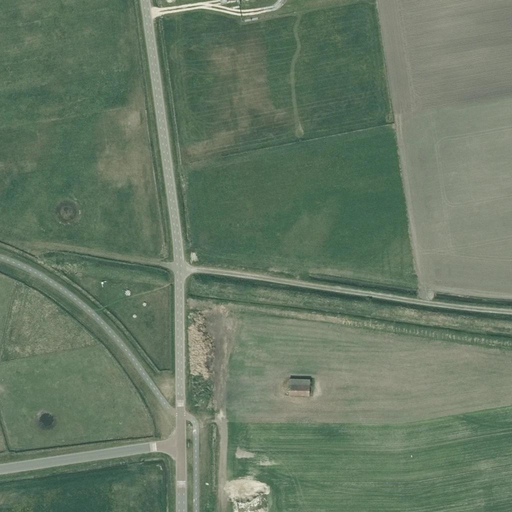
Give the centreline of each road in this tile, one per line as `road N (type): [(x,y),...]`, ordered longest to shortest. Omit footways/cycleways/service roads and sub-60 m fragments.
road 1 (unclassified): [(182,448),(179,271),(147,0)]
road 2 (track): [(179,271),(511,309)]
road 3 (tertiary): [(182,448),(0,471)]
